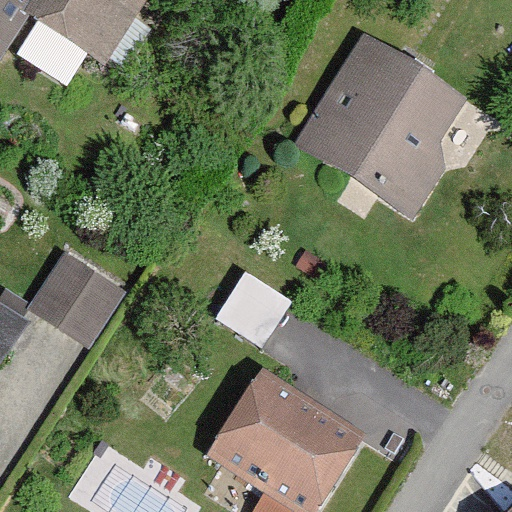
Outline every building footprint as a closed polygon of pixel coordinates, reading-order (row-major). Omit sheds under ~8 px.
[(0,0),(0,62),(9,68),(43,16),(118,64),(159,0),(0,0)] [(474,112),(370,40),(290,154),(412,238),(459,170),(442,158),(474,112)] [(21,328),(0,315),(0,394),(40,326),(102,362),(145,290),(69,245),(21,328)] [(248,274),(221,320),(264,345),(291,299),(248,274)] [(327,511),(376,429),(268,367),(212,463),(298,511),(327,511)]
